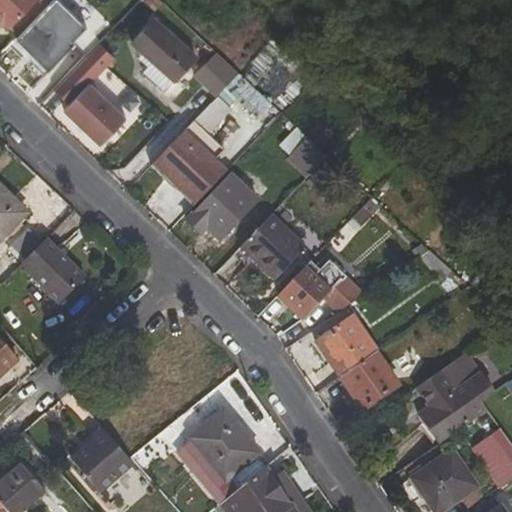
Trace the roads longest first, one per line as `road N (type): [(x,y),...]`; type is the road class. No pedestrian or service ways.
road 1 (residential): [(174,275),(281,377),(372,511)]
road 2 (residential): [(0,108),(174,275)]
road 3 (residential): [(174,275),(40,399)]
